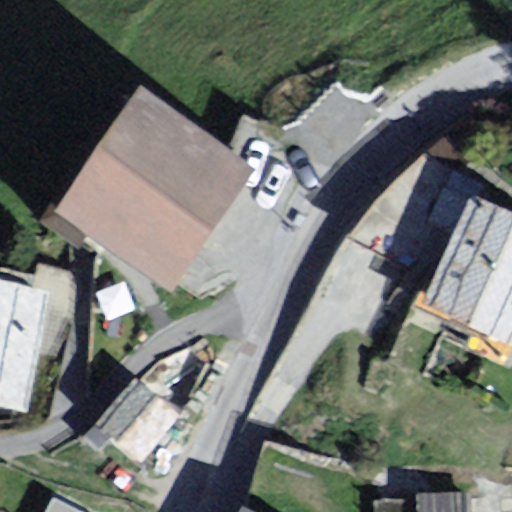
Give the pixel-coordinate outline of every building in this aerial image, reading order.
[(221,173),(128,111),(52,223),(145,285),(221,173)] [(511,329),(511,234),(463,214),(419,316),(502,351),(511,329)] [(25,303),(0,299),(0,401),(11,403),(25,303)] [(133,393),(100,426),(130,456),(163,422),(133,393)] [(463,511),(464,493),(426,491),(425,511),(463,511)] [(94,511),(55,493),(45,511),(94,511)]
